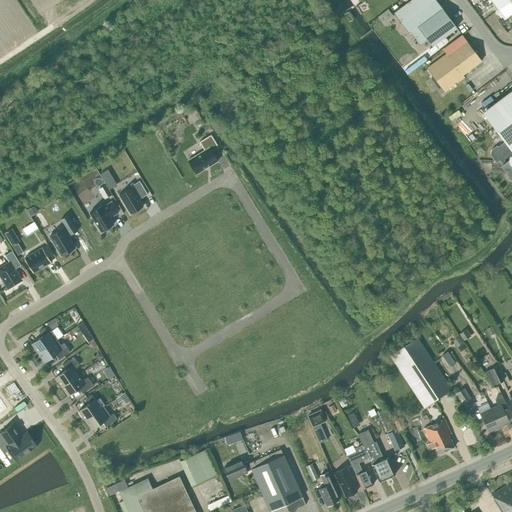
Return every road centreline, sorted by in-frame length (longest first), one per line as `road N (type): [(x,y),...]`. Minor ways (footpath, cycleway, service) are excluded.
road 1 (residential): [(116,259),(181,359),(298,288),(229,175)]
road 2 (residential): [(99,511),(72,451),(0,349)]
road 3 (primary): [(379,511),(511,451)]
road 4 (residential): [(116,259),(126,238),(229,175)]
road 5 (residential): [(0,331),(116,259)]
